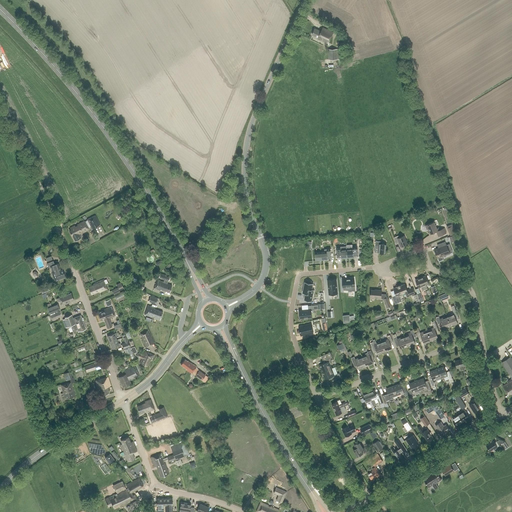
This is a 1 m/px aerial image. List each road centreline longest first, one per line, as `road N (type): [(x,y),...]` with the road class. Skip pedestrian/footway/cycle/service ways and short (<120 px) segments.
road 1 (primary): [(186,261),(104,128),(0,9)]
road 2 (tertiary): [(260,237),(245,186),(245,149),(306,0)]
road 3 (residential): [(317,398),(291,325),(298,277),(381,266)]
road 4 (unclassified): [(123,400),(57,224)]
road 5 (residential): [(317,398),(480,334)]
road 6 (unclassified): [(370,499),(502,414)]
road 7 (secondary): [(0,489),(123,400)]
road 8 (primary): [(310,491),(243,375)]
